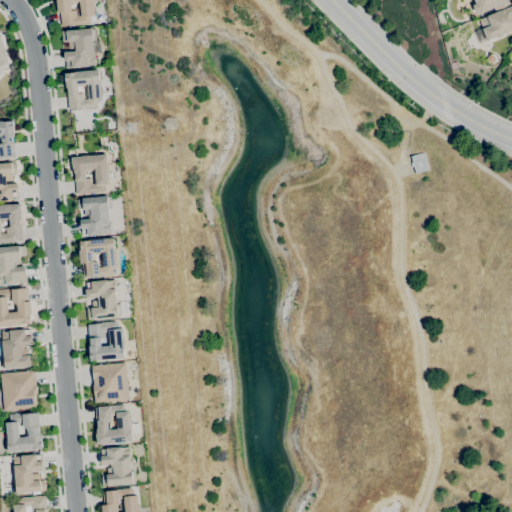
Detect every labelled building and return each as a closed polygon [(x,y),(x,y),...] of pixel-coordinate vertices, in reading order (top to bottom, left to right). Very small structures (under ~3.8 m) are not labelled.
[(61,26),(60,12),(57,13),(56,0),(93,0),(94,16),(89,17),(90,24),(75,26),(74,25),(61,26)] [(511,30),(487,41),(478,19),(495,13),(493,8),(479,14),(479,12),(475,13),(472,5),(475,4),(473,0),(509,0),(511,5),(511,30)] [(65,68),(64,52),(75,51),(75,48),(69,49),(68,42),(62,42),(61,31),(95,28),(96,40),(93,41),(95,66),(65,68)] [(0,34),(8,63),(0,66),(0,34)] [(68,110),(67,95),(68,95),(67,88),(66,88),(64,74),(75,73),(75,72),(99,70),(101,99),(97,100),(97,108),(81,109),(68,110)] [(0,158),(0,121),(3,121),(4,122),(13,121),(13,123),(13,122),(14,129),(13,129),(14,136),(13,136),(13,142),(14,142),(15,157),(0,158)] [(415,173),(413,166),(411,167),(410,163),(412,162),(411,156),(424,153),(428,170),(415,173)] [(76,195),(75,181),(76,181),(75,173),(74,173),(73,168),(72,169),(71,157),(82,157),(82,156),(89,155),(89,156),(106,154),(109,184),(108,184),(108,185),(104,185),(104,192),(76,195)] [(0,163),(16,162),(17,173),(12,174),(13,184),(18,183),(18,192),(18,198),(13,199),(14,200),(0,200),(0,163)] [(87,235),(82,235),(82,229),(81,229),(80,220),(89,219),(88,215),(84,216),(84,209),(83,210),(83,209),(78,209),(77,200),(82,199),(107,196),(107,197),(110,197),(111,208),(108,208),(109,223),(110,233),(87,235)] [(0,243),(0,205),(3,205),(10,204),(10,205),(21,204),(22,214),(21,214),(21,219),(20,219),(21,227),(22,227),(23,241),(0,243)] [(83,277),(82,264),(80,264),(79,250),(80,250),(79,241),(81,241),(81,242),(89,241),(89,240),(113,238),(114,247),(115,247),(116,267),(111,267),(112,275),(98,277),(97,276),(83,277)] [(0,247),(20,246),(25,246),(26,256),(19,256),(20,263),(16,263),(17,268),(25,267),(26,276),(27,282),(0,284),(0,247)] [(87,320),(86,308),(92,308),(92,301),(98,300),(98,297),(86,299),(85,290),(87,289),(86,283),(91,282),(106,280),(107,281),(112,280),(114,279),(115,290),(116,305),(120,304),(121,316),(117,316),(118,317),(87,320)] [(0,326),(0,289),(11,289),(27,288),(28,302),(30,301),(32,315),(30,315),(30,324),(29,324),(21,325),(0,326)] [(90,361),(89,346),(90,346),(89,338),(88,338),(87,325),(101,324),(101,323),(116,321),(117,329),(122,329),(124,349),(123,349),(124,359),(100,361),(100,360),(90,361)] [(5,369),(3,341),(2,332),(10,331),(9,331),(25,330),(30,330),(30,336),(32,336),(33,345),(24,345),(24,349),(28,349),(28,355),(34,355),(35,366),(5,369)] [(94,403),(92,385),(93,385),(91,366),(125,363),(128,400),(94,403)] [(7,411),(6,410),(4,411),(0,373),(34,370),(36,394),(37,404),(34,404),(35,408),(13,410),(14,410),(7,411)] [(97,445),(96,434),(97,434),(96,429),(97,429),(97,421),(99,420),(98,407),(123,405),(124,412),(129,412),(132,441),(114,443),(114,444),(107,444),(97,445)] [(8,452),(7,441),(8,441),(6,423),(10,422),(9,415),(24,413),(24,414),(38,413),(39,427),(38,427),(39,434),(40,434),(40,441),(41,441),(42,447),(41,447),(41,448),(32,449),(32,450),(8,452)] [(102,485),(101,476),(107,476),(106,475),(107,475),(106,468),(111,468),(111,464),(102,465),(100,450),(106,449),(121,447),(121,448),(129,447),(130,457),(131,471),(134,471),(135,482),(132,483),(133,484),(126,485),(126,483),(107,485),(102,485)] [(16,493),(13,493),(12,482),(15,482),(14,466),(13,457),(21,457),(21,456),(36,455),(41,455),(41,461),(42,461),(43,470),(32,471),(32,474),(39,474),(39,480),(44,480),(45,491),(16,493)] [(102,511),(101,505),(106,505),(105,491),(131,489),(131,496),(136,495),(137,511),(102,511)] [(14,511),(14,505),(17,505),(16,498),(45,496),(46,510),(47,510),(47,511),(14,511)]
